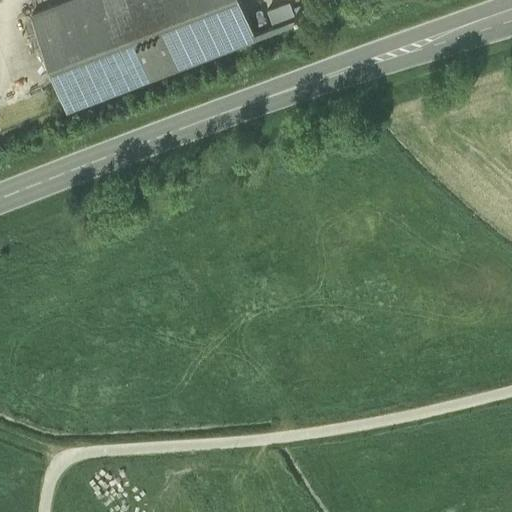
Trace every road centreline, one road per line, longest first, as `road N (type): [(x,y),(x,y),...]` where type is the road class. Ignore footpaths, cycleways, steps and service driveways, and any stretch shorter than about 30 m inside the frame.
road 1 (primary): [(0,200),(231,110),(511,17)]
road 2 (track): [(44,511),(48,484),(74,450),(263,437),(511,387)]
